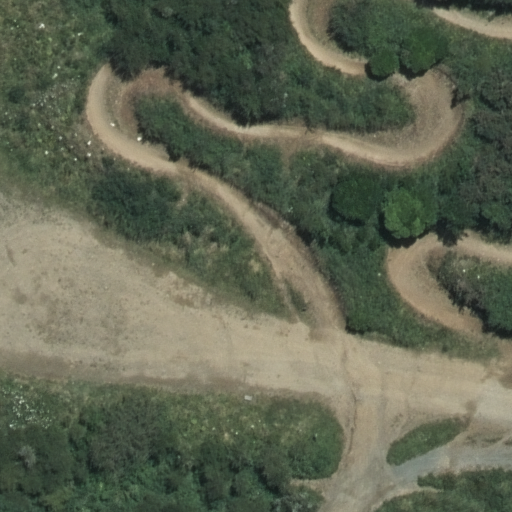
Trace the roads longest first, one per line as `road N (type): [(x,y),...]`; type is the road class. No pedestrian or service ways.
road 1 (track): [(0,212),(41,263),(162,334),(378,390)]
road 2 (track): [(345,511),(378,390),(511,408)]
